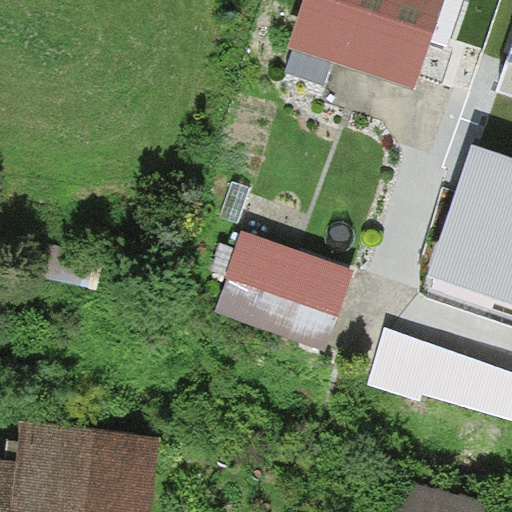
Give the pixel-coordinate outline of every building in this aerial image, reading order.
[(306,0),(289,52),(413,94),(425,62),(445,0),(306,0)] [(511,15),(478,118),(511,128),(511,15)] [(511,156),(475,143),(430,267),(511,296),(511,156)] [(325,352),(338,316),(293,300),(302,273),(243,252),(233,280),(229,279),(216,313),(325,352)] [(502,371),(387,331),(368,385),(399,395),(392,414),(511,455),(511,437),(503,435),(510,414),(489,407),(502,371)] [(153,511),(162,439),(21,423),(16,461),(0,459),(0,511),(153,511)] [(409,481),(398,511),(487,511),(489,505),(409,481)]
